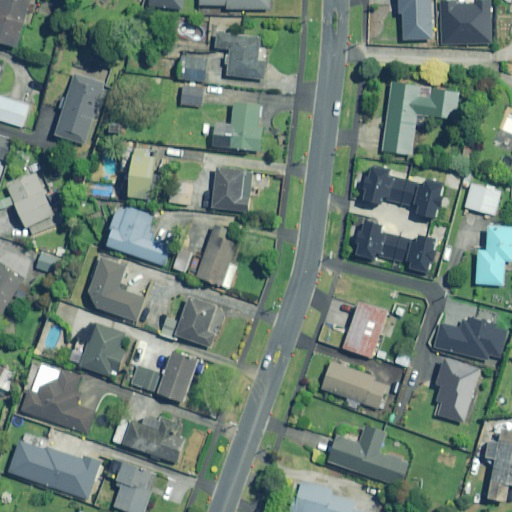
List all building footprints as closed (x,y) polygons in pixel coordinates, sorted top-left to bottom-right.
[(31,0),(0,0),(0,42),(18,47),(25,23),(32,26),(36,13),(28,11),(31,0)] [(185,0),(150,0),(150,6),(184,11),(185,0)] [(200,0),(200,5),(228,6),(228,9),(272,10),(272,0),(200,0)] [(432,39),(431,0),(400,0),(400,13),(404,13),(404,40),(432,39)] [(261,39),(220,34),(218,49),(232,50),(230,76),(265,80),(267,62),(259,61),(261,39)] [(208,60),(188,58),(186,79),(206,82),(208,60)] [(0,69),(0,68),(0,119),(22,127),(29,106),(0,96),(0,69)] [(105,85),(76,75),(57,136),(86,145),(105,85)] [(460,90),(394,81),(385,152),(412,155),(416,125),(424,126),(426,116),(456,120),(460,90)] [(204,88),(178,87),(177,105),(203,106),(204,88)] [(261,105),(236,102),(234,123),(218,121),(216,147),(260,151),(263,128),(259,128),(261,105)] [(15,141),(0,136),(0,158),(9,162),(15,141)] [(158,147),(133,145),(127,197),(152,199),(158,147)] [(474,150),(460,147),(456,165),(470,168),(474,150)] [(255,168),(216,165),(212,208),(251,211),(255,168)] [(45,195),(36,173),(8,186),(30,236),(66,220),(54,192),(45,195)] [(193,206),(193,183),(176,183),(175,205),(193,206)] [(501,193),(472,185),(466,207),(495,215),(501,193)] [(405,240),(411,244),(421,227),(416,224),(417,191),(389,190),(389,193),(382,193),(379,217),(385,218),(368,242),(384,252),(379,260),(387,266),(393,258),(405,240)] [(155,217),(120,205),(112,229),(114,230),(109,246),(165,266),(172,247),(147,238),(155,217)] [(511,260),(511,228),(487,227),(486,250),(478,250),(477,286),(505,287),(506,261),(511,260)] [(213,235),(205,257),(184,250),(177,269),(198,277),(230,289),(237,268),(230,265),(238,244),(213,235)] [(59,259),(41,253),(36,268),(54,274),(59,259)] [(102,259),(91,293),(97,309),(136,321),(144,297),(121,290),(128,267),(102,259)] [(0,315),(23,280),(0,265),(0,315)] [(218,306),(190,297),(182,320),(165,314),(158,333),(176,339),(177,336),(212,348),(217,334),(209,331),(218,306)] [(388,312),(358,303),(345,350),(374,358),(388,312)] [(124,354),(118,351),(125,333),(96,324),(81,366),(116,378),(124,354)] [(199,360),(175,352),(160,394),(184,402),(199,360)] [(410,357),(399,353),(396,362),(406,367),(410,357)] [(481,369),(445,358),(437,385),(444,387),(439,403),(443,405),(440,416),(464,423),(481,369)] [(375,377),(332,362),(323,389),(379,409),(387,386),(373,381),(375,377)] [(161,375),(141,367),(134,385),(155,392),(161,375)] [(17,376),(0,368),(0,386),(10,391),(17,376)] [(81,377),(61,371),(58,381),(43,386),(41,394),(30,390),(23,412),(88,434),(96,412),(78,406),(82,394),(76,392),(81,377)] [(178,427),(147,417),(143,426),(123,419),(115,441),(177,463),(185,440),(175,436),(178,427)] [(387,434),(367,427),(361,445),(338,437),(329,462),(400,487),(409,463),(380,453),(387,434)] [(511,432),(504,431),(498,460),(491,491),(485,490),(483,499),(506,504),(510,486),(511,486),(511,432)] [(46,450),(22,441),(10,473),(88,502),(103,463),(85,456),(83,461),(47,447),(46,450)] [(145,511),(159,476),(126,464),(119,483),(125,485),(117,507),(129,511),(145,511)] [(301,480),(295,478),(286,511),(287,511),(368,511),(353,508),(356,495),(301,480)]
